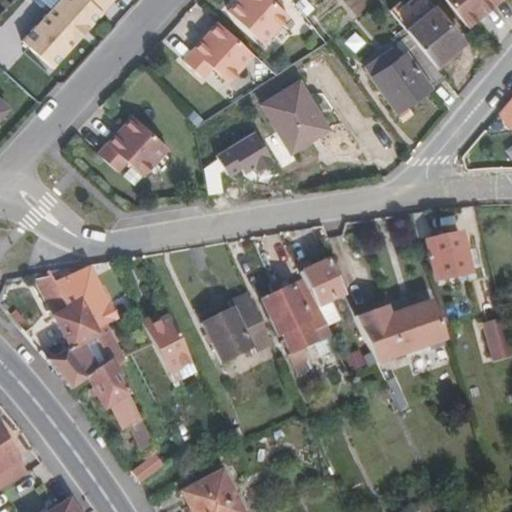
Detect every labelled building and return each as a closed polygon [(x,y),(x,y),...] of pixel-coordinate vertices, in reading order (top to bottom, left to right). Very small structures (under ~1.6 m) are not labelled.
[(46,72),(110,0),(56,0),(17,45),(46,72)] [(289,16),(273,2),(274,0),(237,0),(226,12),(262,44),(289,16)] [(445,0),(468,28),(501,0),(445,0)] [(461,43),(433,8),(404,30),(416,44),(434,66),(461,43)] [(252,56),(216,23),(182,60),(202,78),(211,68),(226,83),(252,56)] [(443,78),(434,66),(416,44),(371,76),(395,112),(443,78)] [(325,129),(298,85),(263,106),(290,149),(325,129)] [(511,97),(497,114),(506,129),(509,127),(511,131),(511,97)] [(165,149),(130,117),(95,154),(115,172),(124,163),(140,177),(165,149)] [(429,238),(422,214),(407,216),(415,240),(429,238)] [(469,274),(460,237),(441,240),(438,238),(422,241),(431,282),(469,274)] [(320,319),(347,306),(342,296),(326,260),(298,273),(303,281),(315,309),(320,319)] [(117,322),(108,303),(104,303),(86,266),(45,274),(66,309),(78,302),(95,334),(105,329),(117,322)] [(95,334),(78,302),(66,309),(45,274),(30,277),(53,316),(51,318),(68,349),(79,343),(94,334),(95,334)] [(315,309),(303,281),(282,291),(275,277),(269,278),(264,281),(270,296),(259,301),(276,337),(279,336),(288,354),(328,336),(320,319),(315,309)] [(136,311),(134,306),(132,303),(124,307),(128,316),(136,311)] [(445,341),(430,303),(389,317),(402,356),(445,341)] [(253,343),(247,330),(242,332),(231,310),(200,325),(219,363),(250,348),(249,345),(253,343)] [(189,365),(178,342),(165,317),(148,325),(146,320),(142,322),(152,343),(172,384),(178,381),(175,372),(189,365)] [(511,358),(501,319),(482,325),(492,364),(511,358)] [(121,358),(105,329),(95,334),(94,334),(111,363),(121,358)] [(98,372),(79,343),(68,349),(47,361),(70,390),(85,381),(98,372)] [(172,384),(152,343),(131,354),(135,362),(156,402),(176,392),(172,384)] [(156,402),(135,362),(131,354),(121,358),(111,363),(109,364),(140,422),(144,429),(159,421),(151,405),(156,402)] [(140,422),(109,364),(98,372),(85,381),(102,410),(106,408),(121,434),(140,422)] [(0,490),(28,473),(0,432),(0,490)] [(158,455),(153,447),(141,455),(146,463),(151,459),(158,455)] [(490,476),(486,466),(465,475),(469,485),(481,480),(490,476)] [(241,511),(231,491),(220,471),(180,492),(190,511),(241,511)] [(78,511),(69,497),(46,511),(78,511)]
